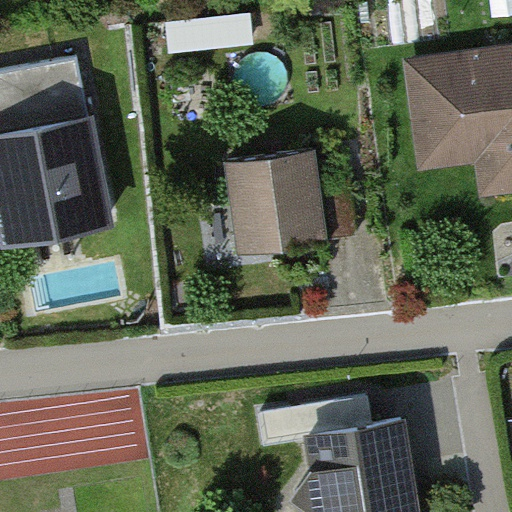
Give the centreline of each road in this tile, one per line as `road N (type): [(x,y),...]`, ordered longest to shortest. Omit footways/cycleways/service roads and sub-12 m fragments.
road 1 (residential): [(0,374),(464,328)]
road 2 (residential): [(464,328),(498,511)]
